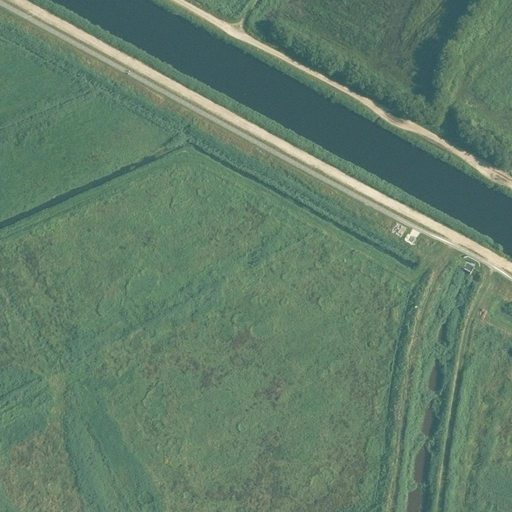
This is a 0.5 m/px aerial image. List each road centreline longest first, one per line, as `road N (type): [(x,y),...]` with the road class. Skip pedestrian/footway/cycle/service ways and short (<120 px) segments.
road 1 (track): [(511,267),(16,0)]
road 2 (track): [(174,0),(511,185)]
